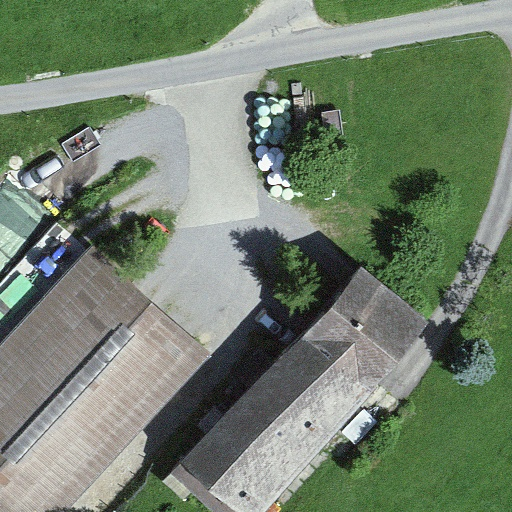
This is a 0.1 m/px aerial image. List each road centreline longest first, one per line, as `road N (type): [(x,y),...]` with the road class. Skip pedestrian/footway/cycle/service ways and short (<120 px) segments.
road 1 (unclassified): [(511,17),(0,104)]
road 2 (track): [(248,330),(214,67)]
road 3 (track): [(409,386),(501,214),(511,165)]
